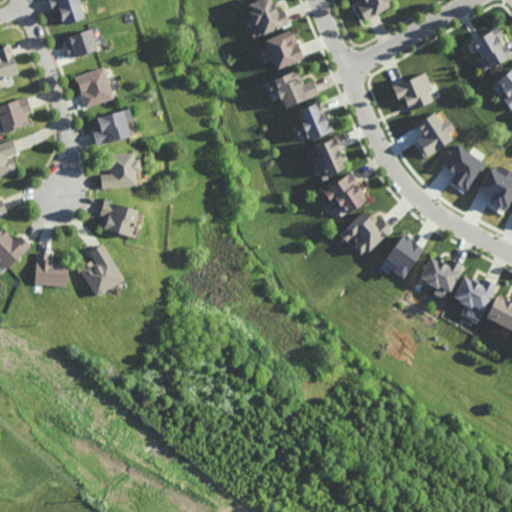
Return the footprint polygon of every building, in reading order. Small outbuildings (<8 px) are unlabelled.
[(78,0),(80,3),(84,15),(84,17),(64,23),(64,21),(63,20),(62,20),(60,16),(60,14),(59,9),(53,11),(52,10),(49,0),(78,0)] [(267,29),(291,19),(282,0),(263,0),(256,3),(267,29)] [(391,0),(393,3),(378,11),(375,13),(376,14),(368,18),(366,19),(358,4),(363,1),(362,0),(391,0)] [(505,42),(506,41),(507,43),(508,43),(511,51),(511,55),(487,69),(487,68),(480,56),(483,54),(478,45),(477,46),(476,43),(477,42),(475,39),(476,38),(477,38),(481,35),(499,25),(503,32),(501,34),(505,42)] [(70,58),(67,48),(66,47),(66,45),(68,44),(67,41),(66,38),(69,37),(68,35),(90,28),(91,30),(97,48),(76,56),(70,58)] [(303,58),(291,29),(264,40),(276,69),(303,58)] [(0,79),(0,47),(11,44),(11,46),(15,57),(20,73),(3,78),(0,79)] [(113,94),(114,98),(86,107),(85,106),(82,97),(82,96),(81,94),(87,92),(86,90),(81,92),(79,85),(78,85),(75,76),(104,67),(105,71),(113,94)] [(511,107),(505,99),(504,99),(510,94),(505,90),(500,94),(499,94),(492,85),(499,79),(500,80),(511,69),(511,107)] [(317,91),(318,92),(287,106),(282,97),(280,97),(277,90),(279,89),(278,86),(277,86),(275,83),(277,83),(275,79),(295,70),(298,77),(299,77),(303,84),(312,80),(313,81),(317,91)] [(394,88),(400,98),(406,95),(411,104),(419,100),(423,106),(433,101),(427,91),(434,86),(425,70),(394,88)] [(6,131),(2,118),(0,114),(1,114),(0,110),(0,105),(28,96),(29,98),(32,107),(32,108),(33,110),(27,112),(28,116),(29,118),(30,123),(6,131)] [(326,122),(330,121),(331,122),(334,129),(308,140),(306,136),(304,130),(297,133),(294,127),(293,125),(300,122),(303,120),(298,109),(319,100),(320,103),(324,112),(323,113),(325,119),(326,122)] [(126,121),(128,127),(130,136),(97,145),(97,144),(94,134),(93,133),(93,131),(98,130),(97,127),(94,118),(123,110),(123,111),(126,121)] [(448,132),(454,128),(448,118),(441,123),(435,112),(417,123),(424,135),(417,140),(427,156),(453,140),(448,132)] [(345,167),(327,175),(323,167),(316,170),(315,169),(311,159),(310,159),(317,155),(313,146),(335,136),(336,138),(340,147),(341,148),(338,149),(341,156),(343,161),(342,162),(345,167)] [(18,151),(18,153),(8,156),(9,158),(14,157),(17,166),(16,167),(17,171),(8,175),(8,173),(0,175),(0,143),(14,139),(14,141),(18,151)] [(455,173),(451,180),(468,191),(485,162),(456,145),(444,166),(455,173)] [(135,158),(139,158),(140,158),(141,167),(141,170),(136,171),(137,184),(137,185),(102,188),(102,187),(101,177),(101,176),(100,174),(102,174),(111,173),(110,168),(109,168),(109,166),(108,163),(108,161),(109,161),(109,154),(134,152),(135,153),(135,158)] [(505,211),(511,197),(511,180),(490,169),(480,188),(492,194),(488,202),(505,211)] [(347,213),(347,212),(342,204),(338,207),(334,200),(332,202),(330,202),(323,190),(351,172),(352,173),(358,183),(359,184),(358,185),(362,191),(362,192),(363,193),(367,200),(347,213)] [(0,199),(3,198),(3,200),(4,201),(8,210),(8,211),(0,214),(0,199)] [(130,236),(103,228),(101,227),(104,218),(105,215),(100,214),(100,212),(102,208),(104,201),(104,200),(138,210),(134,224),(130,235),(130,236)] [(345,242),(348,239),(363,255),(389,232),(367,207),(338,234),(345,242)] [(14,237),(16,238),(17,239),(22,234),(22,235),(23,236),(31,244),(32,244),(9,267),(3,261),(0,258),(0,230),(4,226),(12,234),(11,235),(14,237)] [(392,271),(402,279),(423,248),(402,234),(385,259),(396,266),(392,271)] [(125,278),(124,279),(113,285),(106,290),(106,291),(100,295),(100,294),(97,296),(80,268),(83,266),(82,265),(91,260),(94,264),(95,263),(97,262),(91,253),(90,251),(92,249),(102,244),(103,243),(125,278)] [(60,261),(60,260),(70,261),(68,285),(44,283),(37,283),(36,283),(38,251),(40,251),(52,252),(53,252),(54,252),(53,259),(55,259),(56,259),(56,261),(60,261)] [(449,262),(451,259),(452,259),(462,264),(464,265),(458,276),(459,276),(457,282),(456,281),(450,292),(444,289),(439,286),(438,289),(430,286),(426,284),(427,281),(421,278),(422,276),(431,257),(437,261),(439,257),(441,257),(443,258),(449,262)] [(459,294),(486,307),(496,283),(487,279),(485,284),(467,276),(459,294)] [(508,301),(511,303),(511,328),(487,316),(497,296),(504,300),(505,296),(510,298),(508,301)]
